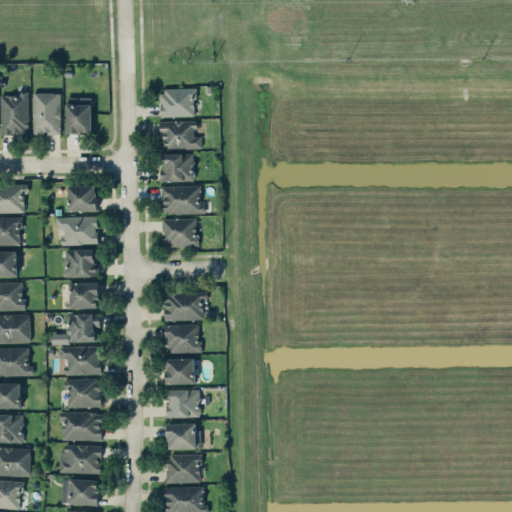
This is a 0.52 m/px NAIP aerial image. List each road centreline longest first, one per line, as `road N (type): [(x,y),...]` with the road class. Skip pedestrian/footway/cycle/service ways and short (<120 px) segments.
road 1 (residential): [(128,0),(137,270),(130,511)]
road 2 (residential): [(0,164),(136,161)]
